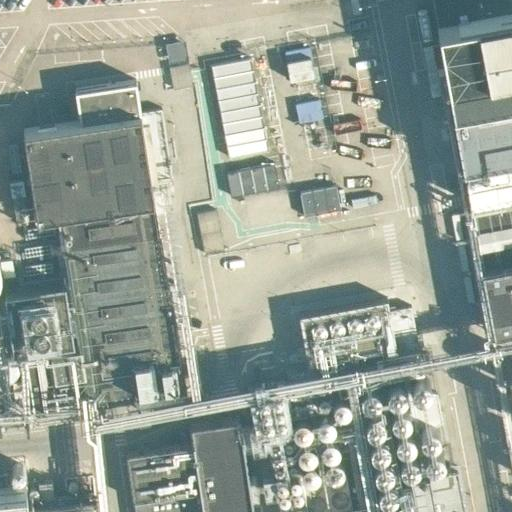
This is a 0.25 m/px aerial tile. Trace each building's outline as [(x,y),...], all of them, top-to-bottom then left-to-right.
[(511,0),(433,0),(452,103),(463,162),(486,157),(488,167),(465,172),(471,202),(511,195),(511,198),(472,206),(495,330),(511,326),(511,0)] [(190,82),(187,66),(205,64),(201,35),(164,40),(170,84),(190,82)] [(251,55),(211,62),(229,155),(268,147),(251,55)] [(80,119),(24,128),(27,148),(38,216),(62,212),(89,401),(185,386),(173,303),(170,284),(168,284),(152,178),(173,175),(162,106),(141,110),(136,78),(75,87),(80,119)] [(274,161),(226,170),(230,193),(279,184),(274,161)] [(336,183),(300,190),(304,215),(341,208),(336,183)] [(288,194),(240,198),(242,222),(290,218),(288,194)] [(197,211),(202,249),(220,246),(215,209),(197,211)] [(397,241),(304,256),(310,294),(403,278),(397,241)] [(15,274),(12,258),(1,259),(4,276),(15,274)] [(44,346),(46,343),(46,339),(45,336),(43,332),(39,330),(36,330),(32,331),(29,334),(27,337),(26,342),(28,346),(30,349),(33,350),(38,350),(41,349),(44,346)] [(48,353),(26,357),(34,408),(56,404),(48,353)] [(288,385),(287,388),(288,390),(290,393),(292,394),(295,394),(298,392),(299,390),(300,387),(298,384),(296,382),(293,382),(290,383),(288,385)] [(333,396),(333,399),(334,403),(336,406),(339,407),(343,407),(346,406),(348,404),(350,400),(350,397),(348,394),(345,391),(342,390),(338,391),(335,393),(333,396)] [(192,441),(126,451),(133,498),(134,498),(134,502),(135,511),(253,511),(241,434),(242,434),(239,415),(189,422),(192,441)] [(466,511),(457,465),(373,480),(378,511),(466,511)] [(0,511),(97,511),(95,494),(27,501),(25,482),(5,484),(4,473),(0,472),(0,511)]
